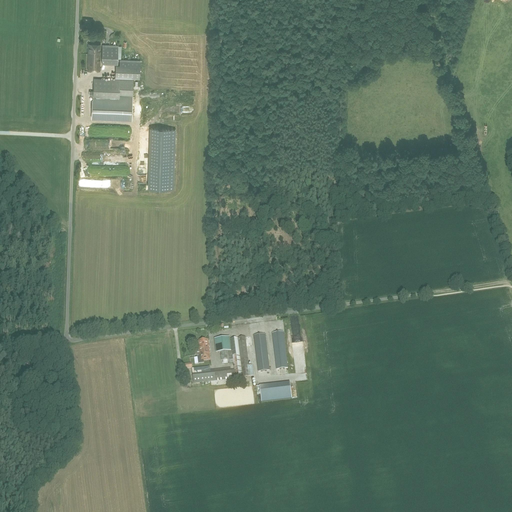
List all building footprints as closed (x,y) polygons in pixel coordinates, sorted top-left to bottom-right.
[(99,71),(100,45),(89,44),(88,70),(99,71)] [(118,64),(118,45),(102,45),(102,64),(118,64)] [(139,79),(140,61),(119,60),(119,65),(116,65),(115,78),(139,79)] [(132,97),(133,80),(94,79),(93,92),(89,92),(89,97),(93,97),(93,100),(119,101),(119,96),(132,97)] [(131,122),(132,97),(119,96),(119,101),(93,100),(92,120),(131,122)] [(175,129),(153,129),(151,189),(173,190),(175,129)] [(283,332),(272,334),(277,370),(288,368),(283,332)] [(265,334),(254,336),(258,372),(270,370),(265,334)] [(249,368),(245,337),(230,339),(232,351),(229,351),(227,337),(215,339),(217,353),(220,352),(222,361),(227,360),(228,364),(233,363),(234,370),(231,370),(231,368),(193,373),(194,383),(216,381),(217,385),(229,384),(228,380),(232,379),(250,377),(253,376),(252,368),(249,368)] [(210,360),(208,340),(198,341),(199,342),(195,342),(195,349),(199,349),(200,355),(199,355),(199,357),(198,357),(199,364),(204,363),(204,361),(210,360)]
